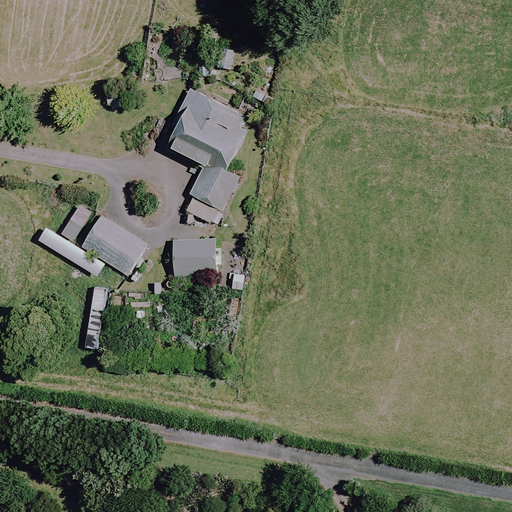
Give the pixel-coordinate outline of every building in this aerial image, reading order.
[(229,104),(195,92),(164,176),(200,189),(190,216),(221,227),(239,176),(233,174),(253,117),(227,108),(229,104)] [(85,250),(109,264),(130,277),(150,245),(104,217),(85,250)] [(109,264),(85,250),(50,229),(42,242),(101,278),(109,264)] [(219,277),(219,241),(177,241),(177,277),(219,277)] [(110,290),(98,288),(88,349),(100,351),(110,290)]
